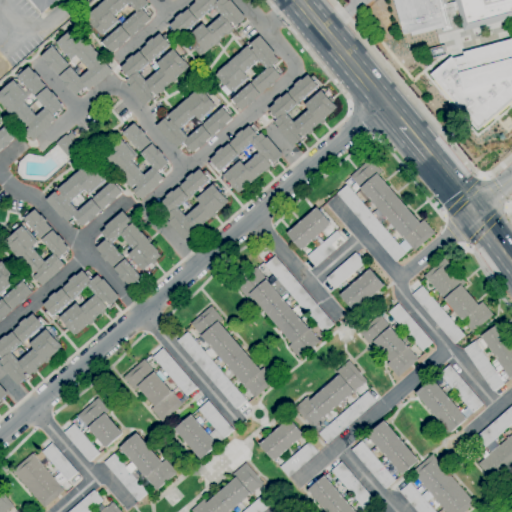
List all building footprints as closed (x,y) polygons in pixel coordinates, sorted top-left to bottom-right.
[(57,0),(43,13),(37,7),(35,8),(27,0),(57,0)] [(112,53),(103,43),(137,12),(129,3),(115,16),(119,20),(102,35),(87,18),(89,16),(89,15),(97,8),(98,8),(99,7),(99,6),(105,0),(146,0),(149,3),(142,9),(151,19),(145,25),(146,26),(140,32),(138,31),(125,43),(126,44),(120,49),(118,48),(112,53)] [(201,56),(196,51),(196,50),(186,38),(203,24),(207,28),(222,16),(214,7),(180,37),(179,36),(178,37),(175,33),(176,32),(170,25),(176,20),(175,19),(182,13),(182,14),(196,3),(195,2),(197,0),(217,0),(218,1),(219,0),(227,0),(228,1),(230,0),(246,18),(237,26),(233,22),(231,24),(234,29),(205,55),(204,54),(201,56)] [(411,33),(404,35),(394,0),(436,0),(443,24),(411,33)] [(446,0),(448,4),(456,2),(459,11),(450,13),(454,29),(444,32),(443,28),(412,36),(411,33),(443,24),(436,0),(446,0)] [(511,0),(511,19),(464,32),(459,11),(456,2),(455,0),(511,0)] [(76,96),(70,90),(69,90),(64,84),(64,83),(53,70),(52,70),(46,64),(47,63),(41,57),(53,47),(80,78),(89,70),(77,56),(72,60),(57,43),(74,28),(77,30),(78,30),(104,60),(99,63),(101,66),(105,62),(113,72),(96,87),(94,86),(89,90),(86,87),(76,96)] [(145,105),(129,88),(131,86),(126,81),(130,78),(121,68),(127,63),(126,62),(133,56),(134,57),(147,45),(146,44),(153,38),(154,39),(160,34),(170,45),(139,73),(146,81),(161,68),(157,64),(173,49),(189,67),(186,69),(187,69),(157,96),(153,92),(151,94),(154,97),(145,105)] [(242,111),(236,104),(234,105),(231,101),(267,70),(259,60),(245,73),(249,78),(232,92),(225,84),(223,86),(220,82),(221,81),(216,75),(219,73),(218,72),(248,46),(252,50),(254,48),(251,44),(260,36),(276,55),(275,56),(279,61),(273,66),(281,76),(275,82),(276,83),(269,89),(268,88),(255,99),(256,101),(249,106),(248,105),(242,111)] [(511,38),(464,51),(465,55),(453,58),(452,57),(431,73),(478,129),(511,100),(511,38)] [(34,141),(26,131),(30,128),(28,126),(24,129),(17,121),(15,119),(7,111),(8,111),(6,108),(6,109),(0,103),(0,93),(13,81),(28,98),(23,102),(36,116),(45,108),(17,78),(29,67),(34,73),(35,72),(41,79),(40,80),(52,93),(53,92),(59,99),(58,100),(64,106),(53,116),(56,119),(51,123),(52,125),(34,141)] [(293,147),(277,129),(278,128),(274,123),(277,121),(274,117),(275,116),(269,109),(275,104),(274,103),(281,97),(282,98),(295,86),(294,85),(301,80),(302,81),(308,75),(318,86),(286,114),(294,123),(309,110),(305,105),(321,91),(337,108),(305,137),(301,133),(300,134),(303,138),(293,147)] [(193,153),(185,143),(178,149),(173,143),(172,145),(156,126),(166,118),(169,122),(172,120),(168,115),(175,109),(175,110),(178,108),(177,107),(187,99),(188,99),(190,97),(189,97),(198,90),(201,88),(216,106),(199,121),(195,116),(180,128),(188,138),(223,108),(233,119),(226,124),(227,126),(221,131),(219,130),(206,141),(207,143),(201,149),(200,148),(193,153)] [(142,200),(134,190),(138,187),(136,185),(131,188),(106,159),(107,158),(104,155),(109,151),(109,152),(122,140),(137,157),(132,161),(144,176),(153,168),(122,132),(126,129),(127,130),(134,124),(140,130),(141,129),(147,135),(146,136),(158,150),(159,149),(164,155),(163,157),(169,163),(159,172),(164,178),(159,183),(160,184),(142,200)] [(0,131),(6,126),(16,137),(10,143),(11,144),(4,149),(3,148),(0,150),(0,131)] [(238,194),(233,188),(234,187),(224,176),(241,161),(245,165),(259,153),(252,144),(246,148),(250,152),(246,155),(243,151),(220,171),(219,172),(216,168),(214,169),(209,164),(212,161),(210,160),(216,155),(215,154),(222,148),(223,149),(237,137),(236,136),(242,130),(243,131),(250,126),(259,136),(261,133),(266,139),(267,137),(283,155),(274,163),(271,159),(268,162),(272,166),(242,191),(241,191),(238,194)] [(67,156),(56,144),(66,135),(77,148),(67,156)] [(396,262),(337,194),(347,185),(399,245),(405,240),(404,239),(361,190),(360,188),(357,191),(352,185),(355,182),(350,177),(371,159),(382,172),(379,174),(421,222),(423,219),(436,233),(415,251),(412,248),(396,262)] [(83,227),(74,217),(68,222),(63,217),(62,218),(46,201),(56,192),(59,196),(62,194),(58,190),(66,183),(68,181),(77,173),(80,171),(79,171),(87,164),(88,165),(91,162),(106,179),(89,194),(85,190),(71,203),(79,212),(113,181),(123,193),(116,198),(117,199),(110,205),(109,204),(96,216),(97,217),(90,223),(89,221),(83,227)] [(184,241),(169,223),(170,222),(166,217),(170,214),(161,203),(167,198),(166,197),(172,191),(173,192),(187,180),(186,179),(193,173),(194,175),(200,169),(210,180),(178,208),(186,217),(201,204),(197,199),(213,185),(228,202),(226,204),(227,205),(197,231),(193,227),(191,229),(194,233),(184,241)] [(302,251),(287,233),(317,207),(332,224),(302,251)] [(43,286),(35,276),(38,274),(36,272),(32,275),(25,266),(26,266),(24,264),(23,265),(16,256),(16,255),(15,253),(14,253),(6,244),(7,243),(5,241),(23,226),(37,244),(33,247),(45,262),(54,254),(23,218),(27,215),(28,216),(35,210),(41,216),(42,215),(48,222),(46,223),(58,236),(59,235),(65,242),(64,243),(69,250),(59,258),(65,265),(60,269),(61,271),(43,286)] [(131,288),(125,282),(124,282),(119,276),(119,275),(108,261),(107,262),(101,256),(102,255),(97,249),(107,239),(101,233),(106,228),(105,227),(123,211),(131,221),(127,224),(129,227),(134,223),(159,252),(158,253),(161,257),(156,262),(155,261),(144,271),(129,255),(134,250),(121,236),(112,244),(124,258),(123,259),(124,260),(126,259),(142,278),(131,288)] [(317,267),(308,256),(337,231),(345,241),(317,267)] [(336,288),(327,278),(356,253),(364,263),(336,288)] [(273,273),(266,279),(271,285),(277,280),(286,291),(281,295),(321,342),(300,360),(288,347),(292,343),(251,295),(247,298),(236,285),(256,267),(259,270),(275,256),(334,324),(324,333),(273,273)] [(473,333),(462,320),(454,310),(453,311),(446,303),(447,303),(445,300),(441,296),(440,297),(438,295),(439,294),(430,284),(429,285),(428,283),(429,282),(424,276),(445,258),(466,283),(463,285),(479,304),(482,302),(493,315),(473,333)] [(0,263),(2,262),(17,279),(0,294),(0,301),(23,281),(33,292),(27,298),(28,299),(21,305),(20,304),(7,315),(8,317),(1,322),(0,321),(0,263)] [(355,313),(340,296),(351,286),(347,282),(357,274),(360,278),(364,274),(362,272),(368,267),(370,269),(371,269),(385,286),(355,313)] [(75,336),(70,330),(70,329),(60,318),(77,303),(81,308),(96,295),(88,286),(52,317),(49,313),(50,312),(43,305),(50,299),(49,299),(55,293),(56,294),(70,282),(69,281),(76,275),(76,276),(83,271),(91,281),(98,276),(102,281),(104,279),(120,298),(111,305),(108,302),(105,304),(108,308),(78,333),(75,336)] [(454,344),(412,295),(422,286),(464,335),(454,344)] [(422,351),(389,312),(399,304),(432,342),(422,351)] [(255,398),(244,385),(203,337),(202,338),(199,336),(200,334),(191,324),(211,306),(223,320),(220,322),(261,370),(264,367),(276,381),(255,398)] [(18,386),(2,368),(4,367),(0,362),(0,360),(2,359),(0,357),(0,356),(1,356),(0,354),(0,341),(6,336),(7,337),(20,326),(19,325),(26,319),(27,320),(33,314),(43,325),(12,353),(20,362),(34,349),(30,344),(47,330),(62,347),(59,350),(60,350),(30,377),(26,372),(24,374),(28,378),(24,382),(24,381),(18,386)] [(399,377),(387,364),(391,361),(374,343),(371,346),(359,333),(380,315),(391,327),(409,347),(408,347),(419,360),(399,377)] [(511,379),(511,380),(481,337),(499,324),(511,342),(511,379)] [(236,409),(177,341),(188,332),(246,401),(236,409)] [(493,392),(464,349),(475,342),(504,384),(493,392)] [(187,396),(153,357),(163,348),(197,387),(187,396)] [(163,422),(151,409),(155,406),(139,387),(135,391),(123,377),(144,359),(157,373),(160,371),(167,379),(164,382),(183,404),(163,422)] [(312,429),(294,408),(308,396),(311,400),(339,375),(336,372),(349,360),(367,381),(357,390),(357,391),(355,394),(354,393),(326,417),(326,418),(324,420),(323,419),(312,429)] [(473,413),(439,374),(449,365),(483,404),(473,413)] [(450,434),(415,394),(433,379),(467,419),(450,434)] [(0,384),(8,395),(0,401),(0,384)] [(328,444),(319,434),(367,392),(376,402),(328,444)] [(106,449),(103,445),(99,447),(94,441),(97,439),(89,429),(88,430),(86,427),(87,426),(78,416),(98,398),(110,411),(106,414),(123,434),(106,449)] [(201,460),(175,429),(192,415),(209,435),(215,429),(198,410),(209,401),(234,430),(218,444),(218,445),(201,460)] [(511,423),(479,452),(470,442),(511,405),(511,423)] [(274,462),(259,445),(290,418),(305,435),(274,462)] [(402,475),(393,465),(391,467),(387,462),(389,460),(383,454),(381,456),(374,448),(376,446),(368,436),(384,421),(419,461),(402,475)] [(90,462),(64,433),(74,424),(100,454),(90,462)] [(138,502),(104,463),(114,454),(131,473),(137,468),(120,448),(137,433),(162,462),(166,459),(178,473),(157,491),(146,479),(143,475),(137,480),(148,493),(138,502)] [(511,471),(496,485),(478,464),(484,459),(481,455),(486,451),(488,454),(490,452),(491,453),(496,449),(495,448),(497,446),(498,447),(507,439),(506,438),(508,436),(509,438),(511,435),(511,471)] [(385,489),(352,450),(362,441),(396,480),(385,489)] [(289,478),(280,467),(309,442),(318,452),(289,478)] [(68,481),(42,452),(52,443),(78,472),(68,481)] [(44,508),(12,471),(33,453),(65,490),(44,508)] [(417,511),(400,491),(410,483),(423,497),(427,493),(420,484),(421,484),(412,473),(433,455),(475,504),(465,511),(445,511),(444,511),(442,510),(443,508),(439,504),(438,505),(436,503),(433,505),(429,500),(427,502),(435,511),(417,511)] [(364,509),(331,471),(342,462),(375,500),(364,509)] [(191,511),(204,499),(207,503),(236,478),(233,474),(246,463),(264,484),(253,493),(231,511),(191,511)] [(325,511),(307,490),(325,475),(356,511),(325,511)] [(0,511),(0,489),(14,506),(9,510),(10,511),(0,511)] [(68,511),(94,490),(103,500),(100,503),(105,508),(107,506),(108,507),(113,502),(121,511),(68,511)] [(263,511),(243,511),(266,492),(275,502),(263,511)]
